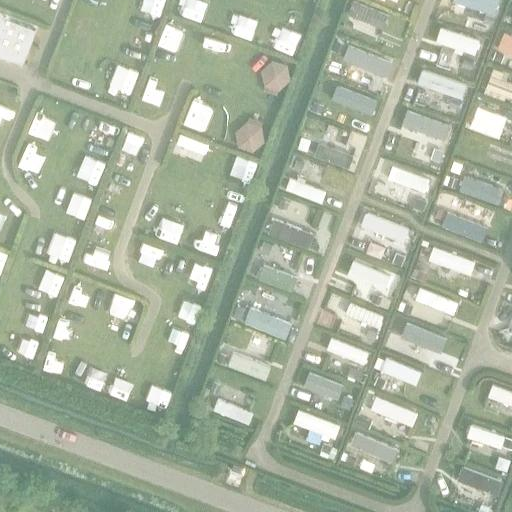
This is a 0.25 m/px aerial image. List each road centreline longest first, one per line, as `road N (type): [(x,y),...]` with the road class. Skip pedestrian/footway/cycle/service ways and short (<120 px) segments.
road 1 (unclassified): [(396,511),(261,462),(432,0)]
road 2 (tertiary): [(264,511),(0,413)]
road 3 (unclassified): [(476,352),(412,511)]
